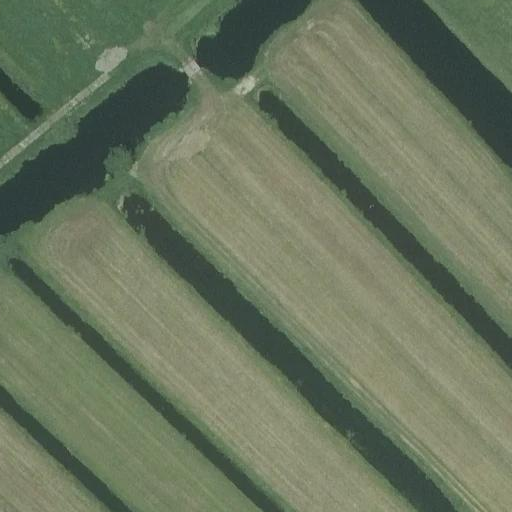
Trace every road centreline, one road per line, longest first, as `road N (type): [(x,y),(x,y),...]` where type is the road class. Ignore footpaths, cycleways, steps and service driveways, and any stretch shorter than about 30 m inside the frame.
road 1 (track): [(478,511),(148,182),(157,151),(211,110),(207,89),(181,57)]
road 2 (track): [(0,168),(168,38),(186,0)]
